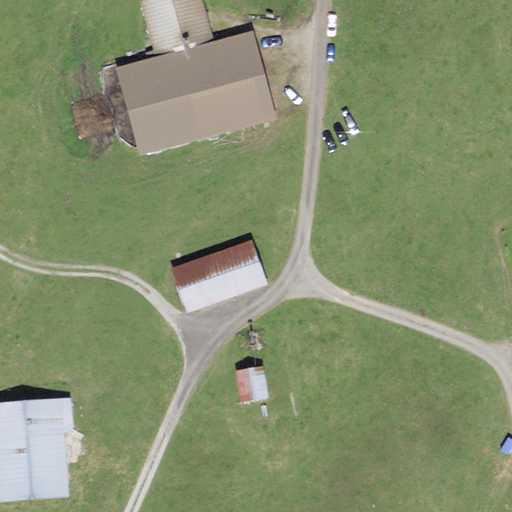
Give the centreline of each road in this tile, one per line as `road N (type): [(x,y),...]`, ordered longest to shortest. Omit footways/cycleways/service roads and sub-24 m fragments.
road 1 (track): [(320,0),(299,267),(199,348)]
road 2 (track): [(299,267),(327,289),(491,352),(511,390)]
road 3 (track): [(199,348),(135,282),(0,251)]
road 4 (track): [(199,348),(132,511)]
